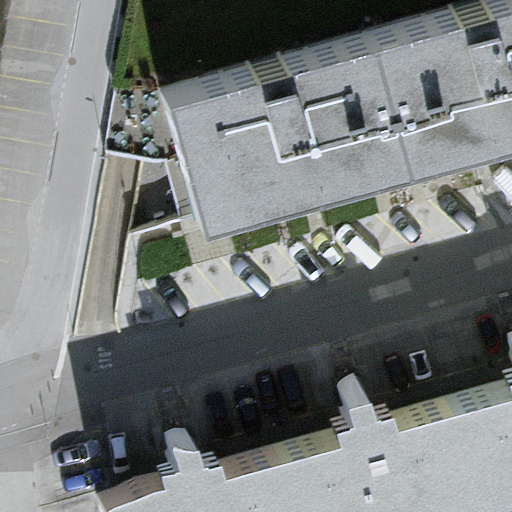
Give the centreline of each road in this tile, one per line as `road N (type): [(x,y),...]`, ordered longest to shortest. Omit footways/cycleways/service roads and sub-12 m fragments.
road 1 (residential): [(511,261),(31,397)]
road 2 (residential): [(31,397),(101,0)]
